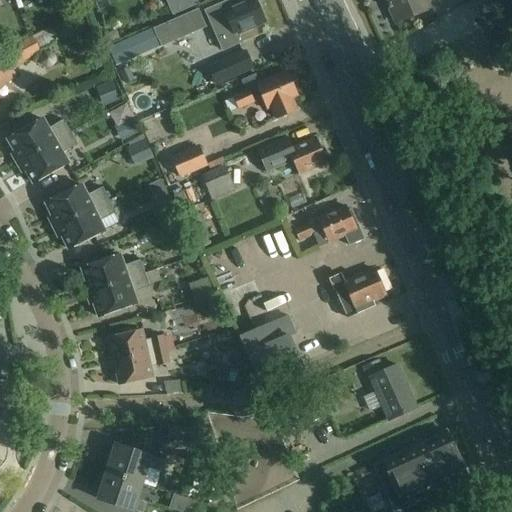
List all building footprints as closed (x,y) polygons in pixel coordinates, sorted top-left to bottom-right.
[(167,0),(173,15),(197,5),(194,0),(167,0)] [(252,0),(247,2),(246,0),(229,0),(205,11),(223,50),(239,43),(236,36),(253,29),(252,27),(265,21),(255,0),(252,0)] [(387,0),(397,23),(430,9),(425,0),(387,0)] [(162,45),(205,27),(197,10),(155,28),(162,45)] [(5,51),(14,66),(41,50),(32,35),(5,51)] [(209,67),(216,84),(253,68),(246,51),(209,67)] [(0,99),(1,99),(0,97),(0,83),(2,86),(15,74),(0,56),(0,99)] [(298,107),(292,96),(297,93),(288,73),(258,86),(258,85),(233,96),(239,109),(254,102),(253,100),(262,96),(267,107),(270,106),(275,117),(298,107)] [(96,87),(104,106),(119,100),(111,81),(96,87)] [(17,164),(71,132),(64,120),(48,129),(42,119),(8,140),(15,153),(12,155),(17,164)] [(125,139),(136,134),(128,119),(117,125),(125,139)] [(71,132),(17,164),(22,173),(26,171),(34,184),(68,164),(62,154),(78,145),(71,132)] [(257,149),(267,172),(293,161),(299,175),(312,169),(314,166),(327,160),(325,155),(326,152),(322,144),(319,143),(317,138),(298,146),(297,143),(292,146),(287,136),(257,149)] [(147,145),(129,154),(136,170),(155,161),(147,145)] [(207,166),(200,151),(198,145),(172,157),(181,177),(207,166)] [(212,200),(235,190),(225,165),(202,175),(212,200)] [(54,229),(109,201),(103,188),(87,196),(82,186),(46,204),(53,217),(49,219),(54,229)] [(174,212),(166,194),(155,199),(163,217),(174,212)] [(116,213),(109,201),(54,229),(58,238),(62,236),(69,250),(105,232),(100,221),(116,213)] [(134,214),(140,230),(162,222),(156,206),(134,214)] [(318,216),(307,221),(309,223),(314,236),(319,246),(328,242),(329,244),(345,236),(349,245),(362,240),(356,225),(358,224),(352,209),(349,210),(347,206),(328,215),(327,212),(318,216)] [(309,223),(295,230),(300,242),(312,237),(314,236),(309,223)] [(176,225),(168,228),(172,239),(180,236),(176,225)] [(201,227),(190,231),(198,249),(208,245),(201,227)] [(260,246),(250,250),(258,273),(268,270),(260,246)] [(235,252),(246,282),(256,278),(245,248),(235,252)] [(296,270),(295,255),(282,255),(282,271),(296,270)] [(87,295),(145,274),(141,261),(124,266),(120,256),(82,269),(87,283),(83,285),(87,295)] [(157,270),(145,274),(149,285),(161,281),(157,270)] [(373,270),(344,283),(340,274),(327,279),(333,292),(334,291),(347,319),(375,306),(372,301),(385,295),(373,270)] [(145,274),(87,295),(90,304),(94,303),(99,318),(137,304),(133,293),(150,288),(145,274)] [(335,302),(327,305),(335,328),(343,325),(335,302)] [(260,383),(301,366),(289,336),(296,333),(289,316),(240,337),(260,383)] [(113,362),(166,350),(163,336),(152,338),(152,339),(145,340),(143,330),(108,338),(113,362)] [(231,330),(216,336),(219,344),(234,338),(231,330)] [(169,364),(166,350),(113,362),(119,385),(153,377),(151,367),(158,366),(169,364)] [(370,377),(390,420),(417,408),(397,365),(370,377)] [(227,381),(231,370),(222,367),(218,378),(227,381)] [(276,406),(285,429),(330,411),(321,389),(276,406)] [(182,449),(194,448),(193,426),(168,428),(169,442),(181,441),(182,449)] [(468,478),(447,431),(374,465),(395,511),(468,478)] [(107,472),(141,483),(146,468),(160,472),(164,460),(115,445),(111,458),(108,457),(104,469),(108,470),(107,472)] [(136,499),(141,483),(107,472),(106,475),(102,474),(99,486),(102,487),(98,500),(137,511),(143,511),(147,502),(136,499)]
